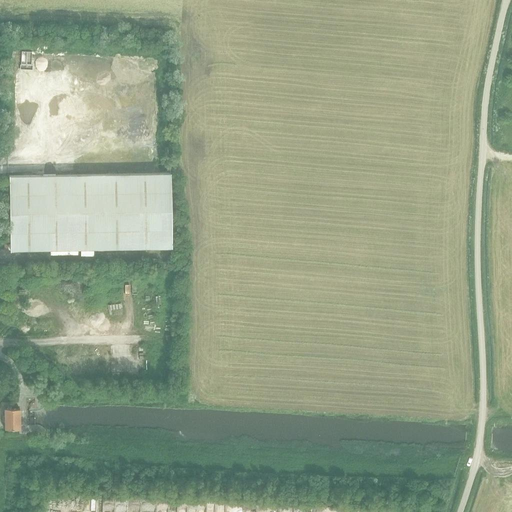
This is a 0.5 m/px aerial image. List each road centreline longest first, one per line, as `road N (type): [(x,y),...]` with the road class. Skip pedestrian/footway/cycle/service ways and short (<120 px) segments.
road 1 (unclassified): [(459,511),(478,456),(484,402),(482,163),(507,0)]
road 2 (track): [(478,456),(432,470),(34,442)]
